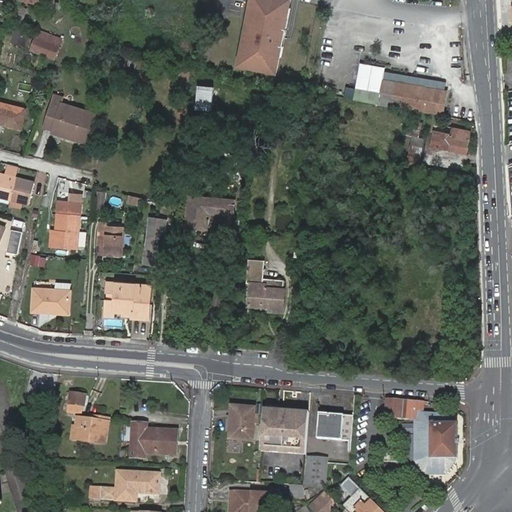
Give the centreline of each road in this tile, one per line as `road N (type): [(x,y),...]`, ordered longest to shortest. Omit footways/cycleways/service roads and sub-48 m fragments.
road 1 (primary): [(488,47),(500,396)]
road 2 (tertiary): [(500,396),(203,372)]
road 3 (tertiary): [(203,372),(35,352),(0,340)]
road 4 (residential): [(203,372),(197,511)]
road 5 (unknown): [(93,230),(87,357)]
